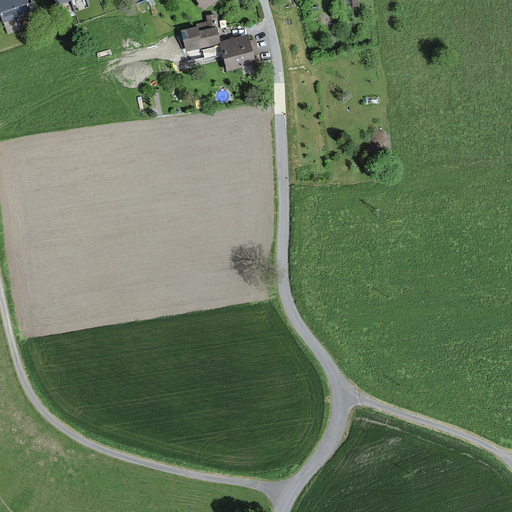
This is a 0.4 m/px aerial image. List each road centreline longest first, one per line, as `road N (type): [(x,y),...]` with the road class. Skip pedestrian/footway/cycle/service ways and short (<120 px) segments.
road 1 (tertiary): [(340,397),(281,280),(279,63),(263,0)]
road 2 (unclassified): [(0,288),(22,378),(62,428),(147,464),(289,493)]
road 3 (unclassified): [(511,462),(450,429),(340,397)]
